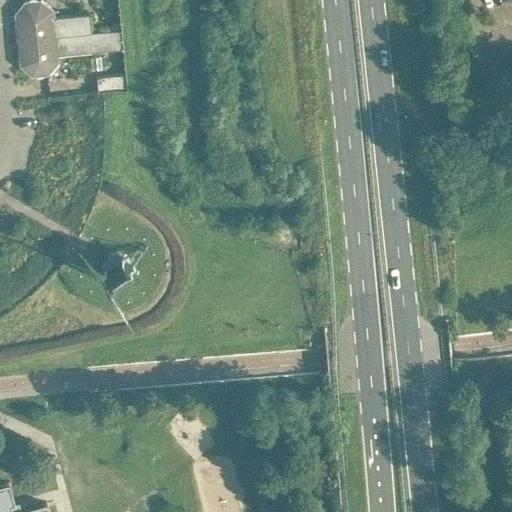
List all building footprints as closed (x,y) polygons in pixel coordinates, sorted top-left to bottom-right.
[(15,13),(17,38),(91,31),(89,12),(53,16),(51,0),(31,0),(25,1),(15,13)] [(57,53),(123,47),(121,28),(91,31),(17,38),(20,64),(32,74),(58,71),(57,53)] [(127,88),(125,73),(96,76),(98,91),(127,88)] [(109,253),(102,265),(104,273),(116,280),(124,278),(132,266),(130,258),(117,251),(109,253)] [(4,511),(20,508),(16,492),(12,493),(9,481),(0,483),(0,511),(4,511)] [(50,511),(47,500),(20,508),(4,511),(50,511)]
